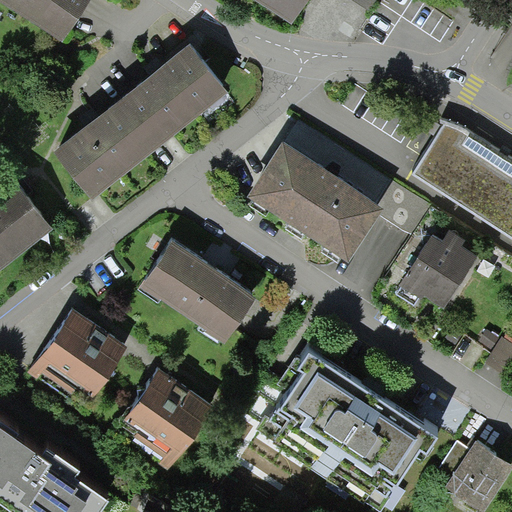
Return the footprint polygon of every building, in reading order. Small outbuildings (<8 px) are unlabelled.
[(32,0),(70,23),(84,0),(32,0)] [(246,0),(292,29),(310,0),(246,0)] [(356,0),(371,9),(376,0),(356,0)] [(126,87),(165,138),(230,87),(190,36),(126,87)] [(52,145),(92,195),(165,138),(126,87),(76,127),(52,145)] [(511,167),(440,121),(434,132),(420,153),(414,162),(511,224),(511,167)] [(246,189),(344,255),(377,206),(278,140),(246,189)] [(0,259),(53,219),(13,168),(0,178),(0,259)] [(444,296),(473,251),(431,225),(390,290),(413,304),(425,284),(444,296)] [(224,330),(253,290),(175,235),(147,276),(224,330)] [(82,401),(126,347),(75,306),(31,359),(82,401)] [(491,354),(504,363),(511,349),(511,331),(507,329),(491,354)] [(383,501),(435,423),(319,346),(267,424),(383,501)] [(117,423),(169,461),(212,402),(159,364),(117,423)] [(45,511),(94,511),(109,491),(77,469),(84,459),(40,429),(34,438),(0,414),(0,491),(29,511),(34,504),(45,511)] [(440,481),(479,505),(509,457),(470,433),(440,481)]
